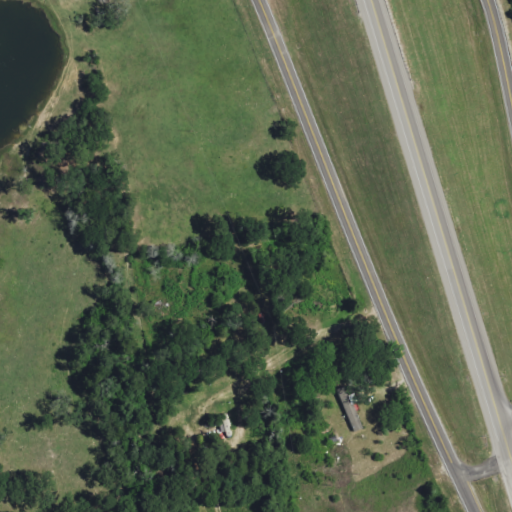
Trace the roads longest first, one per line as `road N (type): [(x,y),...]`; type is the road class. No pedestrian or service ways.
road 1 (tertiary): [(261,0),(343,209),(460,469)]
road 2 (primary): [(511,451),(373,0)]
